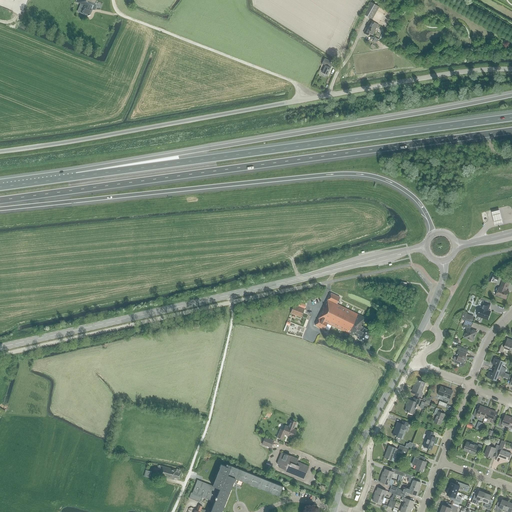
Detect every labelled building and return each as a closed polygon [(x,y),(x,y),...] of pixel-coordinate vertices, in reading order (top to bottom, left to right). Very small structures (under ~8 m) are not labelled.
[(76,0),(76,2),(81,4),(78,12),(82,13),(88,16),(90,15),(92,10),(95,10),(96,7),(94,6),(96,0),(76,0)] [(371,19),(378,6),(371,2),(364,15),(371,19)] [(373,35),(379,25),(370,20),(364,33),(368,35),(369,33),(373,35)] [(327,75),(332,65),(329,64),(331,62),(324,58),(322,64),(325,66),(322,72),(327,75)] [(496,209),(492,210),(492,212),(493,217),(495,222),(495,224),(499,223),(503,222),(503,220),(501,215),(500,210),(500,208),(496,209)] [(506,290),(509,284),(502,281),(500,288),(499,288),(496,296),(506,299),(509,291),(506,290)] [(364,343),(370,331),(364,328),(361,326),(365,318),(337,304),(340,298),(331,293),(316,326),(325,330),(328,323),(353,336),(354,335),(359,337),(358,339),(364,343)] [(487,319),(490,312),(487,311),(490,304),(484,302),(481,309),(480,308),(477,316),(487,319)] [(304,309),(293,305),(290,313),(301,317),(304,309)] [(473,340),(476,332),(470,329),(472,325),(465,322),(463,327),(468,329),(465,337),(473,340)] [(510,350),(511,346),(511,340),(508,338),(505,346),(502,345),(499,352),(502,353),(504,348),(510,350)] [(463,363),(467,361),(466,359),(468,354),(467,353),(458,350),(457,355),(459,355),(458,358),(454,357),(453,360),(454,362),(455,362),(455,363),(459,365),(461,367),(464,366),(463,363)] [(505,373),(506,369),(502,366),(503,362),(504,362),(500,360),(495,358),(494,358),(492,364),(496,365),(494,369),(505,373)] [(509,375),(505,373),(494,369),(493,373),(489,371),(487,377),(497,381),(496,381),(498,376),(503,377),(508,379),(509,375)] [(421,393),(425,383),(417,380),(414,387),(413,386),(412,391),(416,392),(415,395),(421,398),(423,393),(421,393)] [(450,399),(453,391),(441,387),(438,394),(446,398),(445,400),(449,401),(450,399)] [(418,405),(420,400),(414,398),(413,401),(408,399),(407,404),(408,404),(405,411),(413,414),(417,404),(418,405)] [(488,409),(481,406),(479,410),(476,409),(473,416),(476,417),(477,415),(481,417),(484,418),(488,409)] [(441,424),(445,415),(441,413),(442,410),(436,408),(434,414),(437,415),(435,421),(441,424)] [(488,409),(484,418),(491,421),(491,423),(494,424),(497,417),(494,416),(496,412),(488,409)] [(506,426),(509,428),(511,420),(511,417),(506,415),(504,420),(501,419),(498,425),(501,427),(502,425),(506,426)] [(290,420),(288,427),(285,426),(283,430),(280,429),(277,437),(283,439),(284,435),(293,438),(296,430),(294,429),(296,423),(290,420)] [(407,426),(409,423),(403,421),(401,424),(397,423),(393,435),(401,438),(406,426),(407,426)] [(431,449),(436,438),(432,437),(434,433),(427,430),(425,434),(428,435),(423,446),(431,449)] [(274,441),(264,437),(261,445),(271,448),(274,441)] [(511,454),(502,450),(505,442),(501,440),(499,446),(500,446),(497,453),(500,454),(498,457),(508,461),(511,454)] [(479,453),(482,446),(478,444),(478,446),(467,442),(464,450),(475,454),(476,451),(479,453)] [(500,446),(499,446),(497,445),(495,448),(488,445),(484,455),(492,458),(494,452),(497,453),(500,446)] [(396,449),(396,448),(389,446),(384,458),(391,461),(394,454),(395,455),(397,449),(396,449)] [(304,479),(309,467),(300,463),(299,463),(299,464),(297,463),(298,459),(290,456),(282,452),(277,464),(280,465),(279,467),(287,471),(287,472),(304,479)] [(425,458),(418,455),(416,454),(415,458),(414,458),(412,464),(416,466),(415,470),(422,472),(425,466),(427,462),(424,461),(425,458)] [(191,492),(189,498),(200,502),(201,499),(202,497),(215,502),(212,509),(208,508),(207,511),(206,510),(201,509),(200,511),(202,511),(221,511),(235,479),(279,496),(283,486),(231,466),(226,464),(225,466),(221,464),(212,486),(197,480),(192,493),(191,492)] [(179,479),(181,473),(179,473),(180,470),(177,469),(176,470),(162,466),(159,475),(174,479),(174,478),(179,479)] [(391,479),(393,472),(385,469),(383,472),(381,475),(391,479)] [(388,485),(391,479),(381,475),(380,478),(381,479),(380,482),(388,485)] [(411,483),(410,486),(419,490),(420,486),(421,483),(413,480),(409,478),(408,482),(411,483)] [(467,491),(469,486),(460,482),(459,485),(451,483),(449,489),(458,492),(459,489),(467,491)] [(418,493),(419,490),(410,486),(408,489),(402,487),(401,490),(398,489),(397,492),(406,495),(408,496),(409,493),(416,496),(417,493),(418,493)] [(384,497),(386,491),(378,488),(376,491),(374,494),(384,497)] [(457,495),(458,492),(449,489),(447,495),(454,497),(453,500),(460,503),(462,498),(457,495)] [(482,501),(485,493),(480,491),(477,498),(474,497),(472,502),(477,504),(479,500),(482,501)] [(405,498),(406,495),(397,492),(395,495),(402,497),(401,500),(404,501),(405,498)] [(489,509),(492,503),(489,502),(491,495),(485,493),(482,501),(485,502),(484,507),(489,509)] [(381,504),(384,497),(374,494),(373,497),(374,497),(373,501),(381,504)] [(412,505),(414,501),(405,498),(404,501),(402,505),(412,508),(413,505),(412,505)] [(505,510),(508,502),(502,500),(500,507),(497,505),(495,511),(497,511),(500,511),(502,509),(505,510)]
